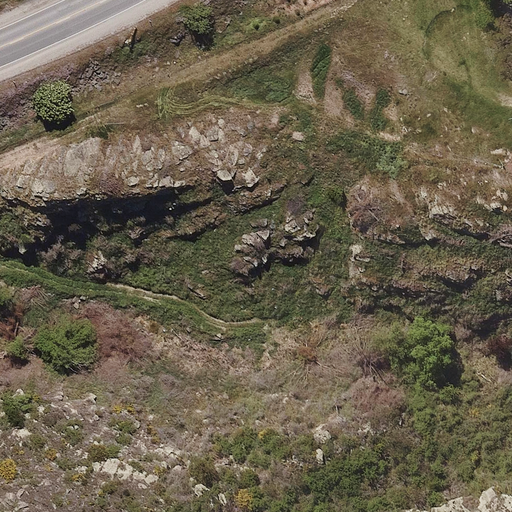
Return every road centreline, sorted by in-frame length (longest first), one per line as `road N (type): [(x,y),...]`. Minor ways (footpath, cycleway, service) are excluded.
road 1 (track): [(0,162),(155,106),(292,103),(341,41)]
road 2 (track): [(267,323),(218,326),(133,290),(77,287),(0,265)]
